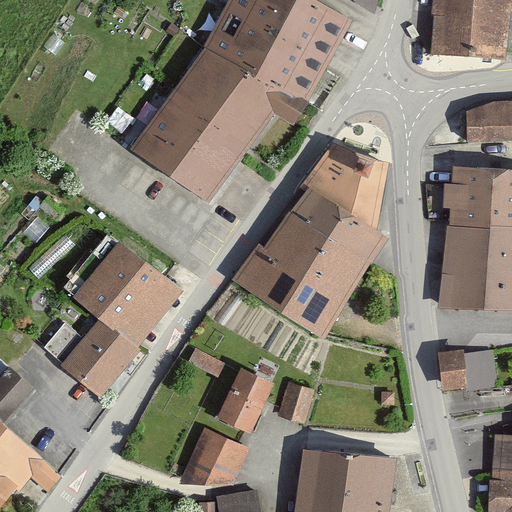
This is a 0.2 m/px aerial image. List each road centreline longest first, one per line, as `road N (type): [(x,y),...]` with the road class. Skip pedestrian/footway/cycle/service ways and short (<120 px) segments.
road 1 (residential): [(343,107),(56,511)]
road 2 (tertiary): [(459,511),(416,322),(406,161),(412,134)]
